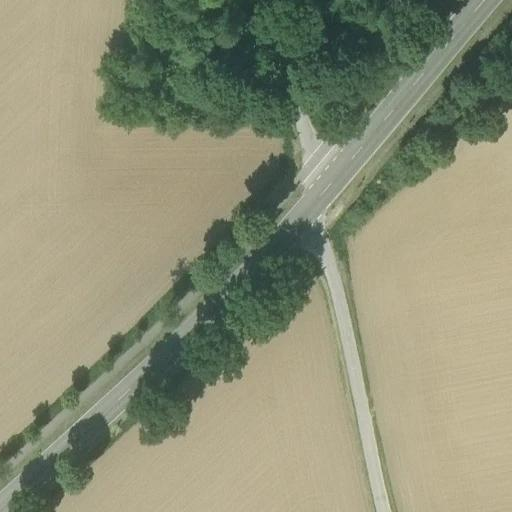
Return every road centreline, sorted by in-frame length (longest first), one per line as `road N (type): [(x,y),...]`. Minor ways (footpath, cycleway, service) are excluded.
road 1 (tertiary): [(312,212),(0,509)]
road 2 (unclassified): [(386,511),(312,212)]
road 3 (tertiary): [(488,0),(312,212)]
road 4 (unclassified): [(312,212),(313,162),(275,0)]
